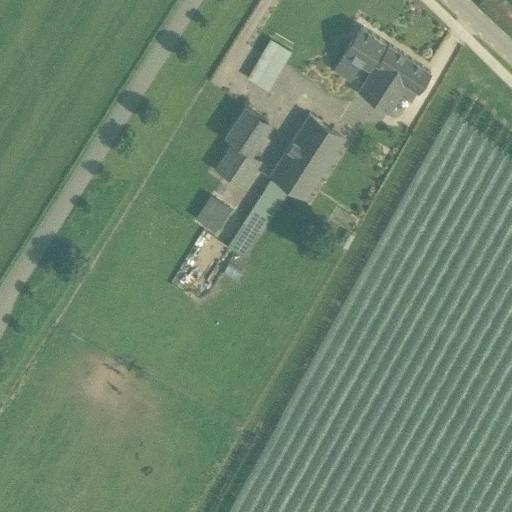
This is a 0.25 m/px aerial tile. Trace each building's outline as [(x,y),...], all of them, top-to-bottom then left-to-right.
[(367,68),(385,42),(361,27),(343,53),(344,54),(333,70),(349,80),(359,63),(367,68)] [(266,90),(289,52),(270,40),(247,78),(266,90)] [(417,91),(429,72),(388,45),(358,90),(389,110),(400,94),(410,101),(416,91),(417,91)] [(214,166),(243,186),(260,161),(246,152),(266,122),(243,107),(225,134),(232,138),(214,166)] [(272,176),(290,188),(305,197),(344,137),(309,115),(270,175),(272,176)] [(272,176),(228,247),(241,255),(255,232),(259,235),(290,188),(272,176)] [(231,207),(210,193),(195,217),(215,230),(231,207)]
